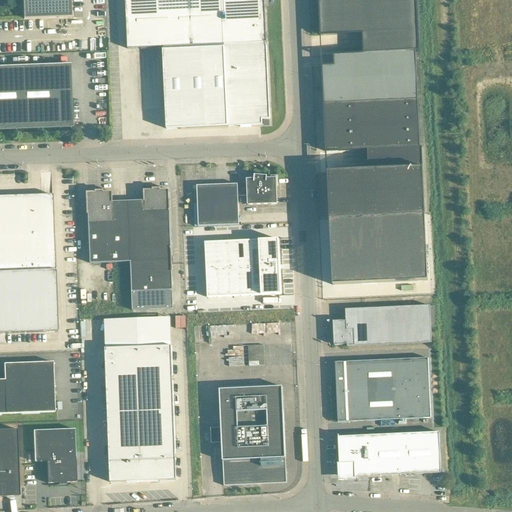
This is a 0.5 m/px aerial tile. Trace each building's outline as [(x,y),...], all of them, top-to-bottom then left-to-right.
[(72,18),(71,0),(23,0),(24,19),(72,18)] [(125,0),(128,49),(162,48),(167,123),(256,119),(256,115),(270,115),(267,43),(264,0),(125,0)] [(319,0),(321,36),(363,34),(364,54),(334,56),(335,66),(323,66),(327,152),(368,150),(369,170),(328,172),(329,194),(328,194),(328,196),(329,196),(333,285),(428,281),(422,147),(420,148),(420,147),(416,52),(417,52),(420,52),(420,49),(419,49),(416,0),(319,0)] [(72,127),(70,66),(71,66),(71,65),(0,67),(0,129),(71,126),(71,127),(72,127)] [(278,204),(277,178),(268,178),(268,176),(255,175),(255,179),(247,179),(247,191),(247,196),(248,205),(278,204)] [(240,225),(238,196),(247,196),(247,191),(238,191),(238,184),(197,186),(199,227),(240,225)] [(145,201),(129,201),(131,262),(132,292),(133,310),(174,309),(173,290),(172,272),(173,272),(172,260),(172,248),(171,248),(170,211),(170,190),(161,190),(161,189),(153,189),(153,190),(145,191),(145,201)] [(96,193),(88,193),(88,214),(89,214),(91,264),(131,262),(129,201),(113,202),(113,192),(104,192),(104,191),(96,191),(96,193)] [(20,196),(0,196),(0,334),(58,332),(55,271),(53,217),(43,217),(42,201),(20,202),(20,196)] [(279,239),(205,242),(207,297),(281,295),(279,239)] [(333,321),(335,345),(345,345),(347,345),(348,347),(432,343),(430,306),(346,310),(346,321),(345,321),(344,321),(333,321)] [(264,320),(199,323),(204,448),(223,447),(223,461),(224,486),(287,483),(286,469),(283,469),(283,466),(283,463),(284,462),(283,462),(283,459),(286,458),(283,387),(267,388),(264,320)] [(110,483),(177,480),(172,346),(106,349),(110,483)] [(429,359),(336,363),(337,393),(338,423),(431,418),(430,388),(429,359)] [(4,380),(0,380),(0,414),(55,413),(53,363),(4,364),(4,380)] [(0,497),(20,497),(17,430),(0,430),(0,497)] [(66,483),(67,483),(77,483),(75,430),(33,431),(35,463),(47,462),(48,484),(59,483),(59,485),(66,485),(66,483)] [(342,473),(346,477),(356,477),(356,478),(381,477),(382,476),(441,473),(439,433),(339,437),(339,435),(340,464),(342,464),(342,473)]
